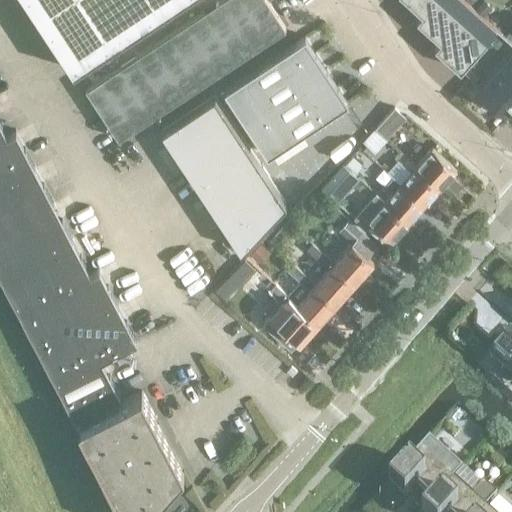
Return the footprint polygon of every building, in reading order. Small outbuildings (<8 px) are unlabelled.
[(27,0),(73,70),(77,68),(142,25),(141,24),(155,15),(155,16),(158,14),(158,13),(162,11),(179,0),(27,0)] [(119,138),(284,28),(265,0),(216,0),(85,88),(119,138)] [(423,10),(432,0),(409,0),(422,11),(423,10)] [(442,37),(471,5),(465,0),(432,0),(423,10),(422,11),(417,17),(440,39),(442,37)] [(462,66),(496,28),(471,5),(442,37),(440,39),(435,45),(460,68),(462,66)] [(268,153),(348,100),(305,35),(225,88),(268,153)] [(511,55),(484,86),(480,91),(505,114),(511,106),(511,55)] [(215,95),(162,130),(240,249),(285,201),(215,95)] [(386,135),(405,114),(396,106),(395,105),(376,126),(386,135)] [(0,273),(75,417),(77,416),(120,393),(101,358),(137,339),(101,269),(99,267),(90,271),(17,131),(16,129),(7,134),(0,120),(0,273)] [(431,147),(415,165),(439,187),(456,169),(431,147)] [(355,170),(363,160),(350,151),(324,187),(340,199),(359,173),(355,170)] [(399,151),(393,158),(409,172),(399,183),(424,204),(439,187),(415,165),(399,151)] [(392,191),(383,200),(408,222),(424,204),(399,183),(392,176),(384,185),(392,191)] [(375,193),(354,216),(366,228),(371,222),(392,240),(408,222),(383,200),(375,193)] [(346,248),(333,262),(354,281),(373,260),(367,255),(377,244),(349,219),(339,230),(352,241),(346,248)] [(260,259),(272,247),(264,240),(253,252),(260,259)] [(311,243),(305,249),(327,269),(316,281),(315,283),(336,302),(354,281),(333,262),(311,243)] [(248,280),(257,262),(246,257),(236,275),(248,280)] [(294,262),(288,269),(300,280),(301,281),(307,274),(294,262)] [(289,294),(288,295),(297,303),(296,303),(318,322),(336,302),(315,283),(316,281),(307,274),(301,281),(300,280),(288,293),(289,294)] [(276,282),(268,289),(282,302),(288,295),(289,294),(276,282)] [(282,302),(264,322),(285,342),(291,347),(296,341),(299,343),(318,322),(296,303),(297,303),(288,295),(282,302)] [(511,341),(508,337),(496,350),(498,352),(493,358),(509,373),(511,371),(511,372),(511,375),(511,341)] [(80,422),(127,511),(146,511),(184,470),(142,390),(80,422)] [(456,410),(432,435),(456,457),(479,432),(456,410)] [(420,448),(389,483),(390,483),(405,497),(417,485),(433,500),(434,500),(454,478),(461,469),(428,439),(420,448)] [(433,500),(421,511),(482,511),(486,507),(454,478),(434,500),(433,500)] [(496,511),(511,511),(511,507),(500,498),(491,508),(496,511)]
